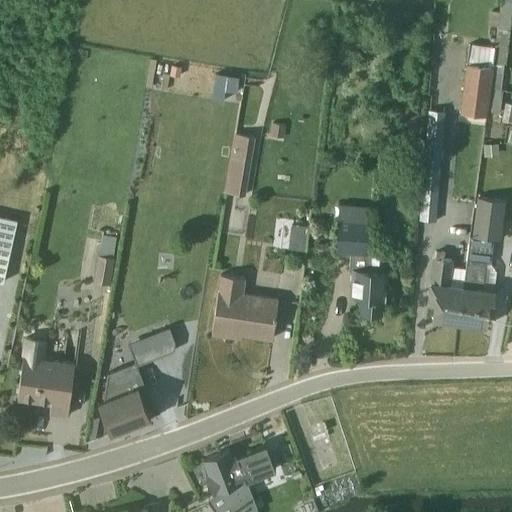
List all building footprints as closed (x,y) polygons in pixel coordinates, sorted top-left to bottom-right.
[(511,0),(500,0),(495,34),(486,112),(498,113),(500,91),(503,64),(506,52),(510,20),(511,4),(510,0),(511,0)] [(464,65),(458,113),(484,116),(493,48),(468,44),(465,65),(464,65)] [(511,105),(504,104),(500,122),(511,123),(511,105)] [(435,223),(443,111),(426,111),(417,221),(435,223)] [(282,139),(284,126),(269,124),(267,137),(282,139)] [(233,133),(223,192),(244,196),(253,137),(233,133)] [(496,144),(483,145),(483,157),(496,156),(496,144)] [(504,201),(475,197),(470,236),(499,240),(504,201)] [(387,265),(387,255),(366,253),(369,207),(337,205),(335,231),(333,252),(349,254),(347,271),(349,271),(347,298),(359,301),(358,312),(360,312),(360,315),(377,316),(378,314),(379,314),(380,301),(384,301),(385,290),(386,290),(387,272),(386,272),(387,266),(387,265)] [(0,281),(1,281),(15,221),(0,217),(0,281)] [(306,227),(289,225),(286,247),(303,249),(306,227)] [(489,263),(492,240),(469,237),(457,322),(458,323),(485,326),(487,310),(491,310),(494,291),(493,290),(495,272),(489,263)] [(112,250),(99,248),(97,256),(96,256),(91,282),(108,284),(112,259),(111,258),(112,250)] [(443,252),(434,251),(433,258),(432,259),(427,302),(433,303),(431,319),(457,322),(464,269),(451,268),(452,261),(442,259),(443,252)] [(218,275),(210,334),(228,337),(229,333),(270,339),(276,298),(242,293),(244,278),(219,275),(218,275)] [(120,346),(129,368),(104,378),(102,400),(97,403),(109,434),(149,419),(142,402),(148,399),(136,365),(172,351),(174,342),(168,328),(120,346)] [(42,348),(24,346),(23,357),(22,357),(16,399),(49,404),(48,413),(66,416),(73,363),(41,359),(42,348)] [(225,511),(251,511),(237,476),(242,475),(244,480),(274,469),(264,444),(230,456),(227,449),(202,459),(208,474),(204,476),(211,495),(223,491),(230,510),(225,511)]
